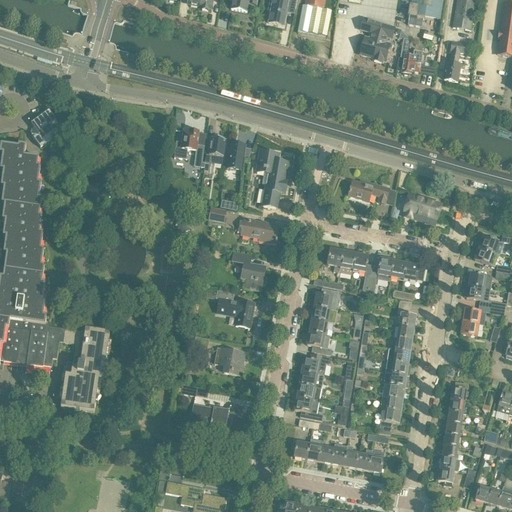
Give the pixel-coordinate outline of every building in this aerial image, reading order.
[(201,0),(199,8),(202,8),(202,11),(208,12),(208,10),(211,10),(213,0),(201,0)] [(229,0),(230,1),(233,2),(231,10),(247,13),(248,4),(249,5),(250,3),(255,4),(254,5),(256,6),(257,0),(229,0)] [(268,26),(284,29),(287,11),(295,12),(297,0),(272,0),(273,2),(270,1),(268,13),(270,13),(268,26)] [(324,10),(325,0),(305,0),(305,7),(303,6),(298,32),(327,37),(332,12),(324,10)] [(371,0),(370,4),(396,8),(397,0),(371,0)] [(411,0),(411,7),(410,7),(408,19),(409,19),(408,26),(422,29),(423,19),(439,21),(443,0),(411,0)] [(457,0),(453,29),(471,32),(476,3),(460,0),(457,0)] [(501,33),(499,33),(498,40),(501,41),(498,57),(511,58),(511,5),(506,5),(503,20),(501,33)] [(373,62),(375,63),(384,27),(364,21),(361,32),(371,35),(370,40),(365,39),(360,56),(374,60),(373,62)] [(384,27),(375,63),(382,65),(383,63),(385,63),(390,46),(385,45),(387,39),(392,40),(394,30),(384,27)] [(403,41),(403,40),(407,41),(407,38),(401,31),(398,31),(397,34),(400,35),(399,39),(403,41)] [(403,40),(403,41),(400,60),(398,60),(396,72),(402,73),(402,74),(403,75),(404,76),(408,77),(409,76),(411,76),(411,73),(419,74),(422,58),(421,58),(421,55),(414,54),(413,58),(408,57),(411,41),(407,41),(403,40)] [(449,50),(444,80),(459,82),(464,52),(450,50),(449,50)] [(32,131),(31,136),(30,136),(40,149),(57,137),(49,127),(56,122),(49,112),(31,125),(35,130),(33,131),(32,131)] [(184,132),(182,144),(176,143),(174,160),(187,161),(188,151),(196,152),(198,134),(197,133),(197,132),(191,131),(191,133),(189,133),(189,135),(184,134),(184,132)] [(217,140),(212,139),(210,157),(211,157),(210,164),(205,163),(204,175),(212,176),(215,157),(223,159),(225,141),(224,141),(224,139),(217,138),(217,140)] [(232,145),(228,171),(241,172),(243,160),(249,161),(252,150),(244,149),(245,146),(244,146),(244,145),(238,144),(238,145),(232,145)] [(0,261),(0,269),(4,271),(2,286),(0,286),(0,363),(0,361),(19,364),(19,363),(27,364),(27,365),(52,369),(53,360),(57,361),(59,344),(76,346),(73,364),(68,363),(67,371),(65,371),(64,377),(66,377),(61,409),(94,413),(99,381),(98,381),(99,374),(104,375),(110,334),(85,331),(85,334),(49,328),(49,326),(45,326),(45,325),(42,325),(45,309),(42,308),(44,292),(41,292),(43,275),(40,275),(43,259),(40,258),(42,242),(39,242),(41,226),(39,225),(41,209),(38,208),(40,192),(37,192),(39,176),(37,175),(39,159),(25,157),(26,147),(19,146),(18,148),(1,146),(1,147),(4,147),(2,163),(5,164),(2,180),(5,180),(3,196),(6,197),(4,213),(7,214),(4,230),(7,230),(5,246),(8,247),(6,262),(0,261)] [(196,153),(195,163),(194,169),(202,169),(203,153),(196,153)] [(263,208),(276,211),(279,195),(285,196),(287,182),(286,182),(288,165),(277,163),(278,156),(260,153),(257,171),(265,172),(262,186),(266,187),(263,208)] [(353,183),(348,198),(369,203),(371,195),(380,198),(378,203),(385,205),(386,200),(389,191),(361,182),(360,185),(353,183)] [(403,218),(412,221),(413,220),(435,227),(441,207),(434,205),(435,202),(421,198),(421,201),(409,197),(404,212),(405,213),(403,218)] [(220,209),(237,212),(238,205),(222,202),(220,209)] [(209,221),(224,224),(226,212),(211,210),(209,221)] [(391,220),(396,222),(399,213),(394,211),(391,220)] [(244,222),(241,236),(266,241),(265,243),(275,245),(276,243),(277,243),(277,241),(276,241),(278,228),(244,222)] [(176,227),(185,240),(192,235),(183,223),(176,227)] [(479,249),(499,257),(500,257),(504,245),(503,245),(503,244),(501,244),(499,243),(483,238),(479,249)] [(499,257),(479,249),(479,250),(477,255),(475,254),(473,260),(475,261),(495,269),(499,257)] [(163,269),(173,270),(174,251),(164,250),(163,269)] [(333,274),(339,275),(343,253),(330,251),(327,266),(335,268),(333,274)] [(339,275),(351,277),(355,256),(343,253),(339,275)] [(244,266),(243,272),(241,280),(247,281),(245,290),(261,293),(265,269),(249,266),(251,258),(234,255),(232,263),(244,266)] [(362,292),(369,293),(373,267),(367,266),(369,258),(355,256),(351,277),(352,277),(353,271),(366,274),(362,292)] [(373,267),(369,293),(374,294),(377,281),(389,283),(390,278),(391,272),(393,263),(381,260),(379,268),(373,267)] [(406,265),(393,263),(391,272),(390,278),(403,281),(405,272),(406,265)] [(419,268),(406,265),(405,272),(403,281),(403,283),(409,284),(409,282),(416,283),(417,281),(422,283),(425,271),(419,269),(419,268)] [(497,268),(496,274),(511,276),(511,269),(511,270),(497,268)] [(511,276),(496,274),(495,279),(511,282),(511,276)] [(469,287),(468,287),(485,290),(490,291),(492,279),(470,275),(471,275),(470,281),(468,280),(467,286),(469,287)] [(322,288),(336,291),(337,285),(323,282),(322,288)] [(485,290),(468,287),(468,288),(469,288),(467,300),(466,300),(483,303),(485,290)] [(316,295),(314,309),(328,311),(330,298),(335,299),(336,293),(322,290),(321,296),(316,295)] [(216,300),(217,294),(217,292),(208,291),(207,299),(216,300)] [(233,303),(234,295),(217,292),(217,294),(216,300),(220,301),(217,315),(237,319),(235,328),(250,330),(249,330),(253,306),(254,306),(240,303),(240,304),(233,303)] [(401,293),(400,299),(413,302),(414,296),(401,293)] [(399,302),(398,309),(397,315),(401,316),(399,328),(414,330),(416,318),(409,317),(411,304),(399,302)] [(491,304),(490,310),(504,312),(505,306),(491,304)] [(314,309),(312,321),(325,324),(328,311),(314,309)] [(504,312),(490,310),(489,315),(504,318),(504,312)] [(462,324),(463,324),(479,327),(483,327),(483,326),(485,314),(464,311),(464,312),(465,312),(464,317),(462,316),(461,323),(463,323),(462,324)] [(312,321),(309,334),(323,336),(325,324),(312,321)] [(479,327),(463,324),(461,335),(460,336),(477,339),(479,327)] [(399,328),(397,340),(412,342),(414,330),(399,328)] [(490,342),(496,344),(500,330),(494,329),(490,342)] [(323,336),(309,334),(307,347),(313,348),(311,354),(325,356),(327,350),(321,349),(323,336)] [(193,355),(206,357),(209,341),(195,339),(193,355)] [(397,340),(395,352),(410,354),(412,342),(397,340)] [(244,361),(245,355),(221,350),(221,351),(218,350),(215,365),(225,367),(223,375),(241,378),(243,366),(242,365),(243,361),(244,361)] [(387,362),(409,365),(411,366),(412,359),(410,359),(410,354),(395,352),(389,351),(387,362)] [(303,368),(302,374),(323,378),(325,365),(328,366),(330,365),(330,360),(311,356),(310,362),(304,361),(304,362),(303,362),(301,362),(301,367),(301,368),(303,368)] [(387,362),(386,374),(407,378),(407,377),(409,378),(410,371),(408,371),(409,365),(387,362)] [(302,374),(299,386),(321,390),(323,378),(302,374)] [(391,381),(390,387),(405,390),(407,378),(386,374),(385,380),(391,381)] [(299,386),(297,399),(318,403),(321,390),(299,386)] [(384,386),(382,398),(403,401),(405,390),(390,387),(384,386)] [(182,395),(195,398),(197,390),(183,388),(182,395)] [(452,390),(451,401),(465,403),(467,392),(452,390)] [(488,391),(483,407),(491,409),(495,393),(488,391)] [(497,413),(509,417),(511,404),(511,396),(502,393),(497,413)] [(380,410),(386,411),(401,414),(403,401),(382,398),(380,410)] [(318,403),(297,399),(296,405),(294,405),(293,405),(292,410),(293,411),(295,411),(294,412),(301,413),(300,419),(322,423),(323,417),(316,416),(319,403),(318,403)] [(451,401),(449,413),(463,416),(465,403),(451,401)] [(190,425),(211,429),(211,430),(225,433),(226,432),(225,432),(228,412),(229,413),(229,412),(214,409),(214,410),(193,406),(190,425)] [(381,422),(379,435),(390,437),(392,425),(399,426),(401,414),(386,411),(384,423),(381,422)] [(449,413),(447,425),(461,427),(463,416),(449,413)] [(313,424),(299,421),(298,427),(312,430),(313,424)] [(447,425),(445,437),(459,439),(460,431),(463,432),(464,428),(461,427),(447,425)] [(484,442),(500,447),(502,440),(497,438),(498,436),(487,432),(484,442)] [(375,437),(374,443),(388,446),(389,440),(375,437)] [(445,437),(443,448),(458,450),(459,439),(445,437)] [(307,461),(319,464),(322,449),(323,440),(318,440),(318,442),(310,440),(309,446),(310,446),(307,461)] [(294,459),(307,461),(310,446),(309,446),(297,444),(294,459)] [(331,466),(343,468),(347,447),(341,446),(341,447),(335,446),(334,451),(331,466)] [(484,455),(494,458),(496,449),(486,446),(484,455)] [(343,468),(356,470),(359,456),(352,454),(353,448),(347,447),(343,468)] [(443,448),(441,459),(456,462),(458,450),(443,448)] [(319,464),(331,466),(334,451),(328,450),(322,449),(319,464)] [(356,470),(368,473),(371,458),(372,452),(366,451),(365,456),(359,456),(356,470)] [(371,458),(368,473),(381,475),(385,454),(372,452),(371,458)] [(441,459),(440,471),(454,473),(456,462),(441,459)] [(454,473),(440,471),(439,476),(437,476),(436,482),(438,482),(438,483),(444,484),(443,487),(451,489),(452,485),(454,473)] [(475,477),(467,475),(463,489),(470,491),(475,477)] [(224,511),(225,511),(227,500),(211,497),(211,498),(203,497),(205,491),(189,487),(181,486),(169,484),(168,483),(167,486),(165,495),(182,498),(181,506),(200,510),(200,511),(224,511)] [(475,501),(487,505),(491,491),(479,487),(475,501)] [(498,508),(509,511),(511,501),(511,490),(503,488),(501,494),(502,494),(498,508)] [(487,505),(498,508),(502,494),(501,494),(491,491),(487,505)]
